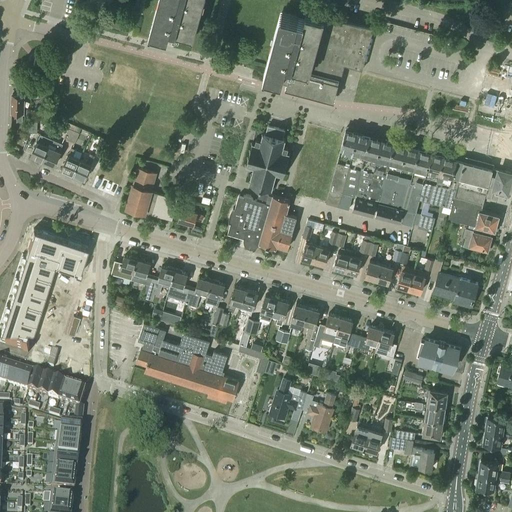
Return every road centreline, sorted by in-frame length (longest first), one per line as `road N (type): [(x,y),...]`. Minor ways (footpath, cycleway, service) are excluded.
road 1 (residential): [(104,224),(103,384),(454,498)]
road 2 (tertiary): [(484,335),(285,278)]
road 3 (tertiary): [(285,278),(104,224)]
road 4 (residential): [(285,278),(307,207),(400,233)]
road 5 (secondary): [(454,498),(484,335)]
road 6 (tertiary): [(1,158),(10,19)]
road 7 (residential): [(104,224),(110,206),(1,158)]
